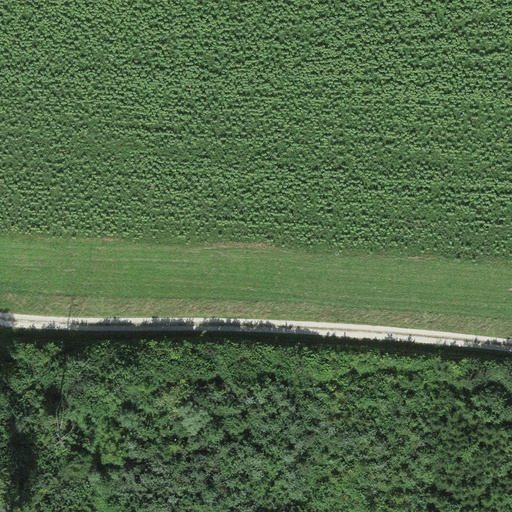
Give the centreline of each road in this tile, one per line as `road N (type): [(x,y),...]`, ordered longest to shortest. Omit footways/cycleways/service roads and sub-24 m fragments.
road 1 (track): [(0,318),(511,350)]
road 2 (track): [(82,511),(80,446),(67,400),(7,319)]
